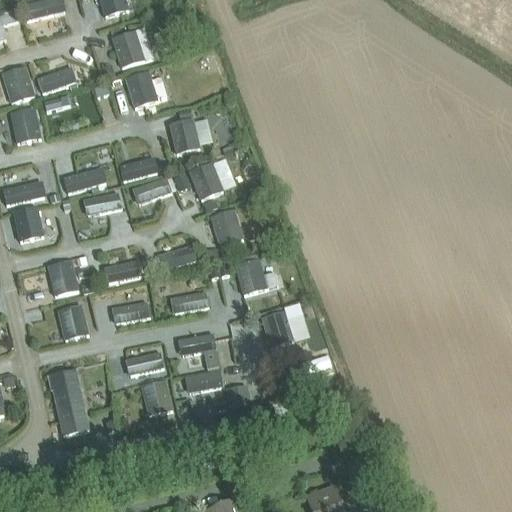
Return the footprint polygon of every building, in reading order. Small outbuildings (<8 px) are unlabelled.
[(99,0),(105,20),(130,13),(126,0),(99,0)] [(67,17),(65,2),(27,9),(29,24),(67,17)] [(0,47),(8,46),(4,29),(15,25),(11,13),(0,16),(0,47)] [(113,43),(122,72),(145,64),(136,36),(113,43)] [(110,70),(99,73),(103,84),(114,80),(110,70)] [(35,100),(26,71),(3,78),(12,107),(35,100)] [(73,72),(38,82),(43,98),(78,88),(73,72)] [(126,83),(135,113),(159,106),(150,76),(126,83)] [(108,88),(95,91),(98,101),(110,98),(108,88)] [(69,103),(45,109),(47,118),(71,112),(69,103)] [(35,113),(12,118),(18,147),(41,143),(35,113)] [(170,129),(177,158),(201,152),(193,123),(170,129)] [(155,161),(121,169),(125,188),(160,179),(155,161)] [(201,204),(224,195),(212,167),(190,176),(201,204)] [(102,170),(63,180),(68,198),(92,191),(99,189),(107,187),(102,170)] [(134,193),(139,207),(172,195),(167,180),(134,193)] [(43,185),(3,194),(7,209),(46,200),(43,185)] [(120,196),(85,202),(88,218),(123,212),(120,196)] [(215,203),(205,208),(208,215),(218,211),(215,203)] [(69,204),(63,206),(65,214),(71,213),(69,204)] [(44,240),(38,210),(14,215),(20,245),(44,240)] [(234,214),(212,222),(221,250),(244,243),(234,214)] [(158,260),(163,276),(170,274),(197,266),(193,251),(170,257),(158,260)] [(244,299),(267,293),(260,264),(236,270),(244,299)] [(79,294),(72,265),(49,271),(55,300),(79,294)] [(106,272),(109,287),(143,280),(140,265),(106,272)] [(218,267),(209,270),(212,282),(220,280),(218,267)] [(88,270),(77,272),(79,281),(90,278),(88,270)] [(92,287),(82,289),(84,297),(94,295),(92,287)] [(173,303),(175,317),(209,311),(207,297),(173,303)] [(115,328),(151,321),(148,305),(112,312),(115,328)] [(82,310),(59,315),(66,344),(89,338),(82,310)] [(285,318),(263,324),(273,356),(295,349),(285,318)] [(214,337),(179,344),(181,359),(217,352),(214,337)] [(130,361),(166,353),(163,343),(128,351),(130,361)] [(231,349),(219,352),(221,365),(234,363),(231,349)] [(160,356),(126,364),(129,380),(164,372),(160,356)] [(90,435),(84,406),(77,372),(48,378),(52,395),(53,395),(63,441),(90,435)] [(189,401),(224,394),(221,378),(186,385),(189,401)] [(166,385),(143,391),(149,420),(173,414),(166,385)] [(226,405),(214,406),(216,415),(227,413),(226,405)] [(282,438),(272,409),(250,417),(259,445),(282,438)] [(118,424),(121,437),(131,434),(128,421),(118,424)] [(198,451),(202,467),(237,458),(232,442),(198,451)] [(292,443),(283,445),(287,457),(296,455),(292,443)] [(142,483),(177,472),(172,456),(137,466),(142,483)] [(80,482),(84,496),(118,488),(114,474),(80,482)] [(127,479),(118,481),(120,489),(129,487),(127,479)] [(311,511),(341,511),(334,491),(308,501),(311,511)] [(8,511),(6,498),(0,499),(0,511),(8,511)] [(219,511),(245,511),(242,503),(219,511)]
